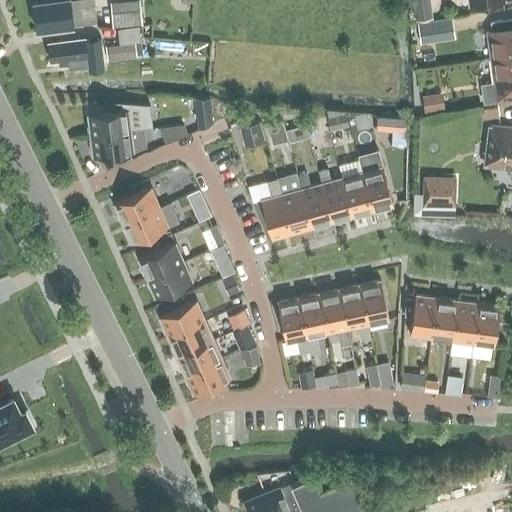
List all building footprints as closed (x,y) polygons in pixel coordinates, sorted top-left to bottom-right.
[(36,0),(37,1),(33,2),(36,30),(73,26),(73,25),(96,22),(92,0),(74,0),(70,1),(69,0),(36,0)] [(142,24),(139,0),(130,0),(110,2),(113,27),(138,25),(142,24)] [(433,17),(430,0),(412,0),(415,20),(433,17)] [(418,22),(421,43),(455,39),(452,17),(418,22)] [(496,57),(511,55),(511,19),(491,22),(496,57)] [(119,45),(105,46),(107,61),(137,57),(135,43),(142,42),(140,26),(139,26),(138,25),(118,27),(119,35),(118,35),(119,45)] [(60,66),(87,62),(86,54),(102,52),(100,38),(84,40),(84,39),(49,43),(51,60),(59,59),(60,66)] [(511,55),(496,57),(499,82),(481,85),(484,103),(511,98),(511,55)] [(437,110),(435,94),(422,95),(425,117),(435,116),(434,111),(437,110)] [(116,104),(122,104),(123,110),(87,114),(90,136),(130,130),(152,127),(150,105),(151,105),(151,104),(116,103),(116,104)] [(344,109),(326,108),(328,116),(326,116),(330,129),(347,124),(344,109)] [(211,111),(196,113),(198,131),(212,124),(211,111)] [(380,128),(396,128),(395,143),(411,143),(412,115),(381,114),(380,128)] [(250,139),(252,144),(265,141),(260,121),(241,127),(245,140),(250,139)] [(187,134),(183,124),(171,126),(176,139),(187,134)] [(511,127),(489,125),(485,165),(511,168),(511,127)] [(143,129),(130,130),(90,136),(93,157),(133,152),(145,147),(143,129)] [(362,171),(373,210),(393,204),(378,150),(358,156),(362,171)] [(342,177),(352,216),(373,210),(362,171),(350,174),(347,163),(339,165),(342,177)] [(298,176),(301,188),(312,227),(332,221),(321,182),(311,185),(307,173),(298,176)] [(342,177),(321,182),(332,221),(352,216),(342,177)] [(144,190),(113,203),(122,223),(159,206),(170,202),(171,201),(161,178),(142,186),(144,190)] [(271,238),(291,233),(281,194),(277,178),(267,181),(271,196),(260,199),(271,238)] [(301,188),(281,194),(291,233),(312,227),(301,188)] [(421,214),(450,216),(451,205),(455,205),(456,191),(423,189),(421,214)] [(159,206),(122,223),(131,243),(168,226),(179,221),(170,202),(159,206)] [(216,225),(209,228),(216,246),(223,244),(224,243),(221,236),(216,225)] [(183,261),(175,242),(138,258),(146,278),(183,261)] [(216,246),(210,249),(216,261),(228,256),(223,244),(216,246)] [(192,281),(183,261),(146,278),(155,297),(192,281)] [(232,274),(221,279),(228,295),(239,290),(232,274)] [(381,280),(360,284),(368,324),(389,319),(381,280)] [(368,324),(360,284),(339,288),(347,328),(358,326),(361,339),(370,337),(368,324)] [(339,288),(318,293),(327,332),(338,330),(341,343),(350,341),(347,328),(339,288)] [(298,297),(306,337),(309,350),(309,352),(319,350),(316,335),(327,332),(318,293),(298,297)] [(430,337),(436,297),(415,294),(414,298),(405,297),(404,315),(412,316),(409,334),(430,337)] [(306,337),(298,297),(277,301),(285,341),(297,339),(300,351),(309,350),(306,337)] [(436,297),(430,337),(452,340),(457,300),(436,297)] [(204,319),(196,300),(159,316),(167,336),(204,319)] [(473,343),(478,303),(457,300),(452,340),(473,343)] [(494,345),(499,305),(478,303),(473,343),(494,345)] [(176,355),(213,339),(204,319),(167,336),(176,355)] [(185,375),(222,358),(213,339),(176,355),(185,375)] [(185,375),(193,394),(230,378),(222,358),(185,375)] [(376,364),(366,366),(370,386),(380,384),(376,364)] [(312,369),(297,372),(301,388),(316,385),(312,369)] [(355,369),(345,371),(348,386),(358,384),(355,369)] [(335,373),(325,375),(327,385),(337,383),(335,373)] [(464,376),(448,374),(445,393),(461,395),(464,376)] [(490,375),(487,396),(497,397),(500,376),(490,375)] [(426,379),(424,391),(436,393),(438,381),(426,379)] [(411,389),(423,391),(424,382),(413,380),(411,389)] [(0,446),(16,439),(14,434),(31,425),(24,411),(20,413),(12,399),(0,405),(0,446)] [(425,511),(424,504),(380,511),(378,511),(370,511),(355,474),(319,489),(313,474),(279,489),(278,488),(245,501),(248,511),(425,511)]
